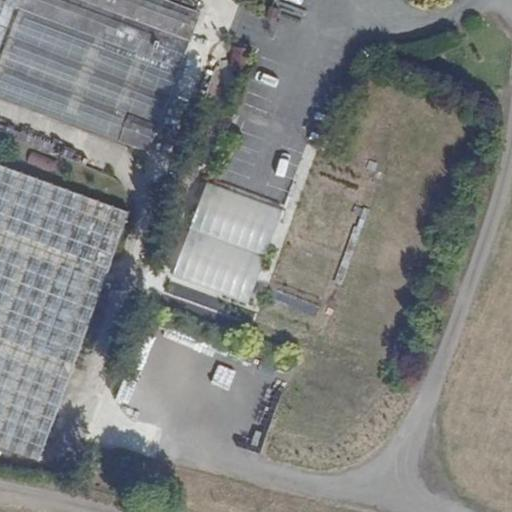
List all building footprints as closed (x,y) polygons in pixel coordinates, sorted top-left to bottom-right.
[(0,94),(143,149),(195,9),(172,0),(0,0),(0,31),(10,5),(15,6),(0,44),(0,94)] [(243,68),(245,51),(226,50),(225,66),(243,68)] [(218,162),(229,132),(218,128),(207,159),(218,162)] [(0,443),(35,456),(125,208),(0,162),(0,443)] [(243,299),(278,206),(202,178),(168,271),(243,299)]
